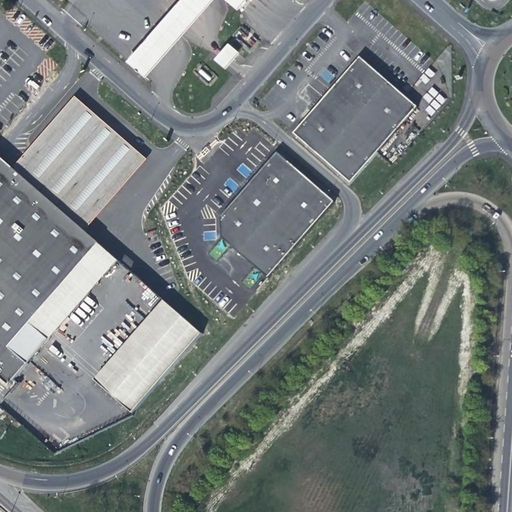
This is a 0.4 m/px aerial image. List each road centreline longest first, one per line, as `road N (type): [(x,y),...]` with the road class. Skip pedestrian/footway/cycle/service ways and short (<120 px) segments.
road 1 (trunk): [(482,85),(457,132),(204,389)]
road 2 (unclassified): [(238,102),(350,200),(351,225),(204,389)]
road 3 (trunk): [(152,511),(166,456),(205,407),(396,218)]
road 4 (residential): [(29,0),(179,127),(206,127),(238,102)]
road 5 (trunk): [(204,389),(137,455),(94,476),(40,484),(0,473)]
road 6 (trunk): [(396,218),(440,201),(480,205),(506,231),(511,257)]
road 7 (trunk): [(396,218),(471,147),(510,140)]
road 8 (residential): [(238,102),(325,0)]
